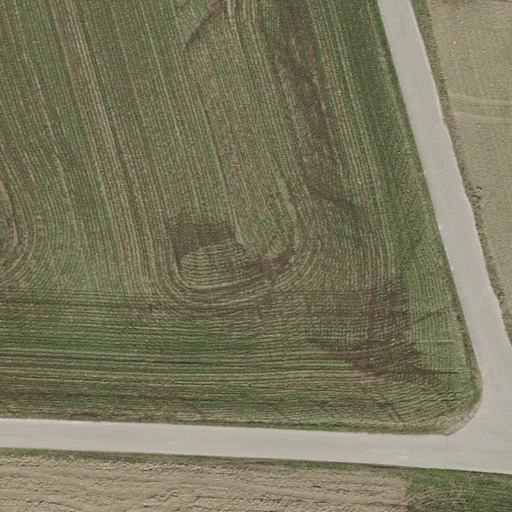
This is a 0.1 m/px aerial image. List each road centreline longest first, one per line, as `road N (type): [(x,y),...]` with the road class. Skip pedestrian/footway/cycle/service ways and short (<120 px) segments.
road 1 (track): [(0,431),(511,453)]
road 2 (track): [(395,0),(511,417)]
